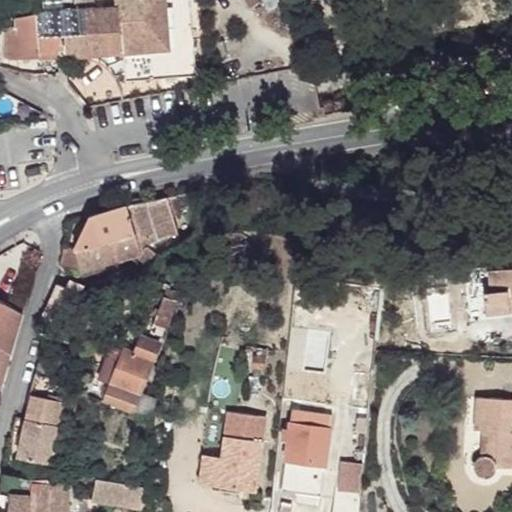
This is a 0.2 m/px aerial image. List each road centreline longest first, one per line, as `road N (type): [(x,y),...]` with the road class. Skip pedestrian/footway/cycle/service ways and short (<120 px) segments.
road 1 (secondary): [(89,183),(511,107)]
road 2 (residential): [(0,455),(50,269),(43,202)]
road 3 (residential): [(0,78),(50,101),(76,128),(89,183)]
